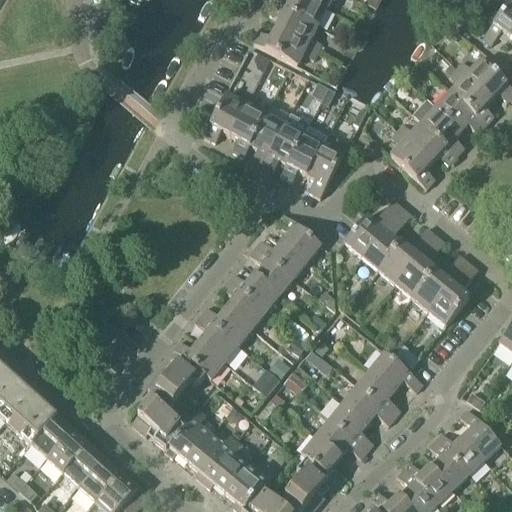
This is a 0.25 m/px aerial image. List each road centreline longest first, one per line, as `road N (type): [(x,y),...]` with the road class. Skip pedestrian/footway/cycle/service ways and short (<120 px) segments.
road 1 (residential): [(174,508),(114,443),(106,401),(229,256),(249,204)]
road 2 (residential): [(511,284),(371,176),(315,218),(286,202),(249,204)]
road 3 (residential): [(341,511),(440,418),(443,380),(511,296)]
road 4 (residential): [(249,204),(168,133),(221,34),(261,0)]
